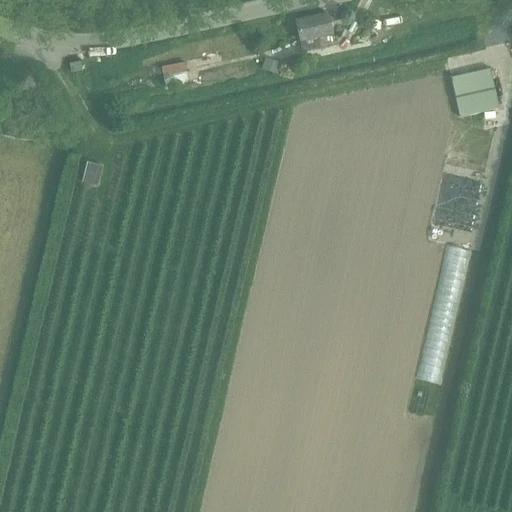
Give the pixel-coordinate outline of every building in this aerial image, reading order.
[(334,45),(333,41),(327,14),(296,21),(303,52),(334,45)] [(265,59),(261,69),(276,75),(280,64),(265,59)] [(188,82),(184,63),(161,68),(165,86),(188,82)] [(489,69),(450,78),(459,119),(498,110),(489,69)] [(87,163),(82,182),(98,186),(102,167),(87,163)]
